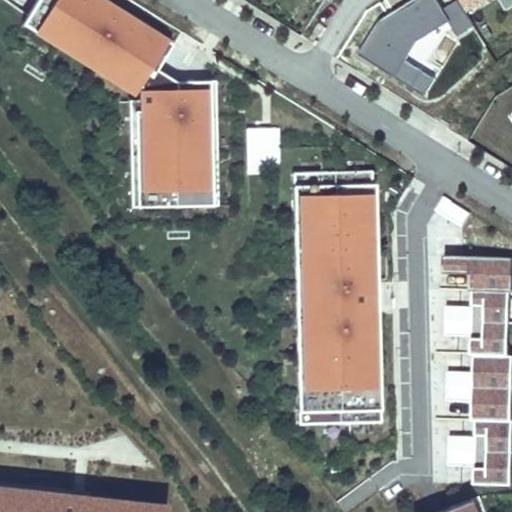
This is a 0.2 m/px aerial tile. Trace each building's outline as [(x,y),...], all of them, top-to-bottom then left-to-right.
[(101,0),(35,0),(27,12),(135,80),(137,81),(138,98),(139,110),(133,110),(136,190),(141,190),(141,206),(207,205),(206,188),(212,188),(211,172),(206,172),(205,152),(211,152),(210,135),(205,135),(204,116),(210,116),(209,80),(174,81),(155,69),(170,43),(101,0)] [(466,13),(458,0),(443,9),(437,0),(412,0),(379,21),(358,54),(412,88),(422,70),(406,60),(417,41),(449,21),(458,35),(474,25),(466,13)] [(466,13),(485,0),(457,0),(458,0),(466,13)] [(27,12),(21,23),(128,90),(135,80),(27,12)] [(412,88),(424,96),(435,78),(422,70),(412,88)] [(217,204),(214,80),(209,80),(210,116),(204,116),(205,135),(210,135),(211,152),(205,152),(206,172),(211,172),(212,188),(206,188),(207,205),(217,204)] [(138,98),(127,99),(132,206),(141,206),(141,190),(136,190),(133,110),(139,110),(138,98)] [(279,174),(277,127),(244,128),(245,175),(279,174)] [(374,183),(291,172),(293,231),(304,231),(304,247),(293,247),(293,266),(304,266),(305,282),(294,282),(294,301),(305,301),(306,318),(295,318),(295,337),(306,336),(306,352),(295,352),(296,371),(307,371),(307,388),(296,388),(297,424),(379,410),(379,386),(368,386),(367,370),(378,369),(378,351),(367,351),(366,335),(378,335),(375,245),(364,245),(364,229),(375,229),(374,183)] [(435,210),(461,226),(470,212),(444,196),(435,210)] [(375,245),(375,229),(364,229),(364,245),(375,245)] [(304,231),(293,231),(293,247),(304,247),(304,231)] [(511,257),(443,255),(443,273),(469,274),(469,291),(473,291),(509,292),(511,292),(511,257)] [(304,266),(293,266),(294,282),(305,282),(304,266)] [(472,307),(446,306),(445,321),(508,323),(509,292),(473,291),(472,307)] [(305,301),(294,301),(295,318),(306,318),(305,301)] [(445,321),(445,335),(471,336),(470,354),(474,354),(507,355),(508,323),(445,321)] [(378,351),(378,335),(366,335),(367,351),(378,351)] [(306,336),(295,337),(295,352),(306,352),(306,336)] [(473,372),(447,371),(447,386),(511,388),(511,381),(511,355),(507,355),(474,354),(473,372)] [(379,386),(378,369),(367,370),(368,386),(379,386)] [(307,371),(296,371),(296,388),(307,388),(307,371)] [(447,386),(446,400),(472,401),(472,420),(476,420),(511,421),(511,388),(447,386)] [(475,437),(449,436),(448,451),(511,453),(511,440),(511,421),(476,420),(475,437)] [(448,451),(448,465),(474,466),(474,484),(510,485),(511,453),(448,451)] [(0,488),(0,511),(159,511),(161,504),(0,488)] [(474,511),(469,499),(436,511),(474,511)]
